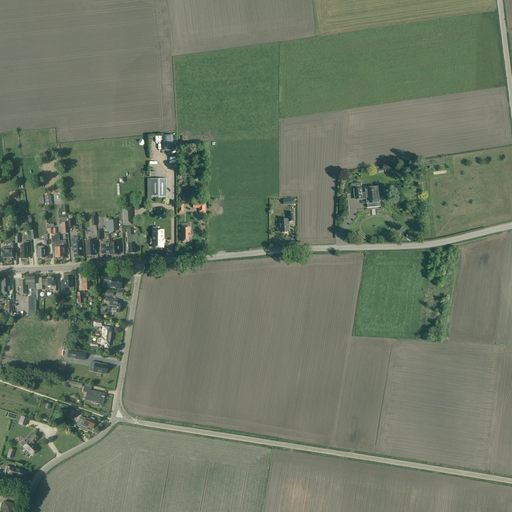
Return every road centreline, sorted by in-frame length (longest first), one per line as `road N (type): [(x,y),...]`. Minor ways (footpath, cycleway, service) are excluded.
road 1 (unclassified): [(511,481),(134,421)]
road 2 (tertiary): [(140,263),(424,246),(511,226)]
road 3 (unclassified): [(117,405),(140,263)]
road 4 (tertiary): [(0,271),(140,263)]
road 5 (unclassified): [(26,511),(41,475),(112,419)]
